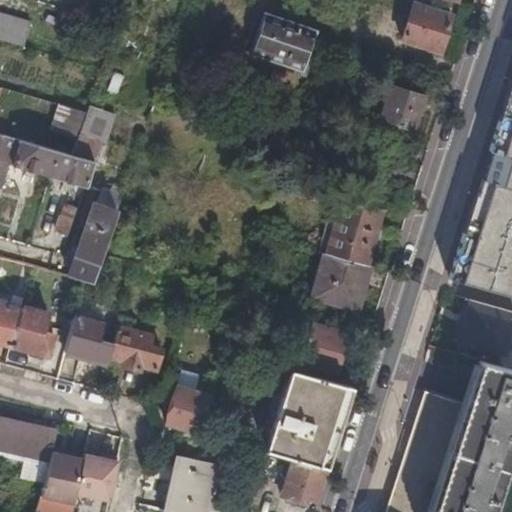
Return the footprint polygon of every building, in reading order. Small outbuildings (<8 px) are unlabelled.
[(451,14),(413,2),(402,38),(439,50),(451,14)] [(0,39),(22,46),(30,20),(0,11),(0,39)] [(314,29),(264,12),(250,51),(301,68),(314,29)] [(423,93),(390,82),(378,118),(412,128),(423,93)] [(0,86),(0,113),(46,127),(53,102),(0,86)] [(511,98),(505,121),(501,119),(495,136),(491,150),(493,150),(483,180),(490,182),(486,193),(483,192),(470,233),(465,232),(450,278),(511,294),(511,98)] [(79,133),(86,111),(53,102),(46,127),(42,145),(55,149),(72,154),(79,133)] [(114,112),(89,104),(86,111),(79,133),(101,140),(104,141),(114,112)] [(55,149),(42,145),(1,133),(0,136),(0,185),(1,186),(7,163),(48,175),(55,149)] [(95,160),(101,140),(79,133),(72,154),(93,160),(95,160)] [(72,154),(55,149),(48,175),(85,185),(93,160),(72,154)] [(295,172),(292,182),(312,188),(315,178),(295,172)] [(122,193),(124,189),(112,184),(111,189),(122,193)] [(117,210),(122,193),(111,189),(101,186),(96,202),(117,210)] [(366,265),(382,208),(340,195),(323,253),(366,265)] [(94,202),(69,276),(82,280),(92,282),(102,253),(117,210),(96,202),(94,202)] [(66,234),(75,207),(63,203),(55,230),(66,234)] [(355,308),(368,266),(366,265),(323,253),(310,296),(355,308)] [(511,312),(470,299),(457,340),(500,354),(511,317),(511,312)] [(0,342),(9,345),(19,306),(0,301),(0,342)] [(19,306),(9,345),(30,350),(29,354),(43,358),(44,354),(48,355),(54,332),(43,329),(48,310),(35,307),(34,309),(20,305),(19,306)] [(72,315),(63,349),(107,361),(108,357),(111,343),(97,339),(101,323),(72,315)] [(235,321),(226,319),(223,330),(231,332),(235,321)] [(296,369),(333,380),(348,332),(310,321),(296,369)] [(111,343),(108,357),(122,361),(121,365),(139,370),(140,365),(154,369),(160,347),(138,341),(140,332),(116,325),(111,343)] [(229,339),(225,349),(237,352),(241,342),(229,339)] [(511,368),(481,358),(480,360),(511,369),(511,368)] [(491,511),(511,448),(511,369),(480,360),(467,401),(425,389),(386,511),(491,511)] [(292,457),(326,467),(352,386),(333,380),(296,369),(289,367),(278,400),(263,449),(292,457)] [(165,422),(196,431),(209,394),(175,385),(165,422)] [(0,416),(0,447),(33,455),(48,459),(50,452),(51,449),(55,429),(0,416)] [(48,459),(43,481),(74,486),(80,458),(67,455),(50,452),(48,459)] [(80,458),(74,486),(110,493),(111,489),(106,484),(102,475),(101,471),(101,463),(104,458),(81,454),(80,458)] [(202,511),(213,462),(188,457),(176,454),(164,510),(172,511),(202,511)] [(28,478),(43,481),(48,459),(33,455),(28,478)] [(301,497),(315,501),(326,467),(292,457),(280,496),(300,502),(301,497)] [(106,484),(111,489),(116,460),(104,458),(101,463),(101,471),(102,475),(106,484)] [(43,481),(38,495),(71,501),(73,491),(74,486),(43,481)] [(74,486),(73,491),(108,499),(110,493),(74,486)]
